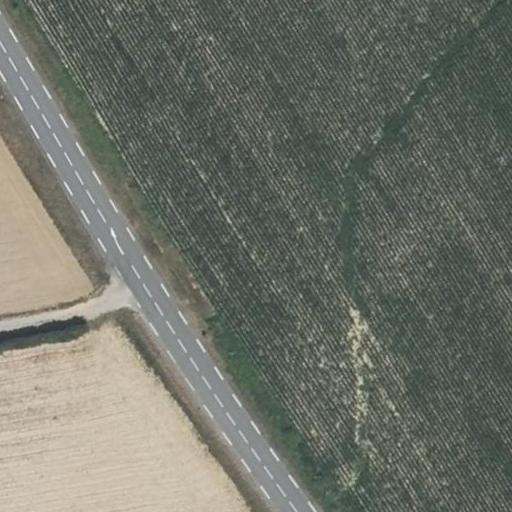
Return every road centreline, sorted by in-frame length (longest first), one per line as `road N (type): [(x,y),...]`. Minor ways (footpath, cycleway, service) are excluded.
road 1 (tertiary): [(306,511),(151,285),(0,36)]
road 2 (track): [(0,333),(81,317),(151,285)]
